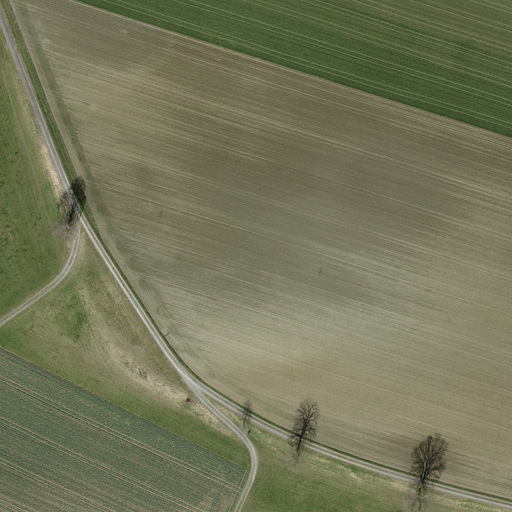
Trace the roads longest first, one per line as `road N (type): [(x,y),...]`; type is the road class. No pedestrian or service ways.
road 1 (track): [(511,506),(288,437),(202,389),(172,360)]
road 2 (track): [(0,12),(80,213),(64,272),(0,324)]
road 3 (track): [(80,213),(196,393),(252,448),(237,511)]
